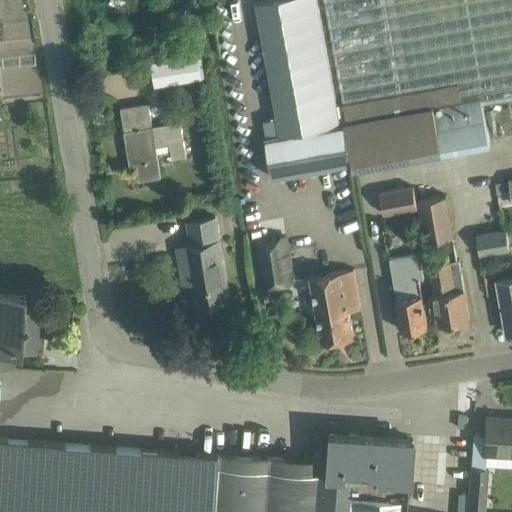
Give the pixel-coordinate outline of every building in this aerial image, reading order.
[(271,0),(254,3),(279,135),(340,123),(316,0),(271,0)] [(380,0),(323,0),(342,104),(340,104),(344,124),(351,164),(353,171),(407,161),(380,0)] [(511,0),(380,0),(407,161),(490,145),(486,126),(482,105),(511,99),(511,0)] [(154,86),(200,79),(197,56),(151,64),(154,86)] [(161,177),(156,148),(156,146),(169,144),(172,158),(187,155),(182,124),(181,120),(152,126),(148,103),(120,108),(130,166),(137,165),(139,180),(161,177)] [(272,178),(312,171),(351,164),(344,124),(265,139),(272,178)] [(510,206),(511,205),(511,175),(498,177),(500,192),(508,191),(510,206)] [(383,214),(416,208),(413,188),(379,193),(383,214)] [(447,195),(419,200),(426,241),(453,237),(447,195)] [(180,266),(189,264),(222,259),(215,217),(187,222),(191,245),(177,248),(180,266)] [(506,230),(476,236),(479,254),(499,250),(509,248),(506,230)] [(284,238),(256,243),(264,289),(292,283),(284,238)] [(427,327),(424,307),(419,278),(423,278),(419,254),(389,259),(401,331),(427,327)] [(229,300),(222,259),(189,264),(196,306),(229,300)] [(469,320),(465,301),(464,289),(459,260),(429,265),(434,296),(429,296),(431,311),(436,310),(439,325),(469,320)] [(360,309),(357,289),(353,269),(310,277),(321,342),(353,337),(349,311),(360,309)] [(511,331),(511,278),(498,281),(507,333),(511,331)] [(0,366),(13,367),(14,365),(12,365),(12,366),(7,366),(8,353),(21,354),(21,347),(35,348),(36,334),(41,334),(41,336),(43,336),(45,306),(24,304),(25,293),(0,291),(0,366)] [(511,417),(486,416),(484,453),(511,454),(511,417)] [(324,476),(350,478),(409,482),(412,438),(327,432),(325,461),(324,476)] [(481,511),(485,470),(470,469),(468,494),(466,511),(481,511)] [(456,511),(466,511),(468,494),(457,493),(456,511)]
